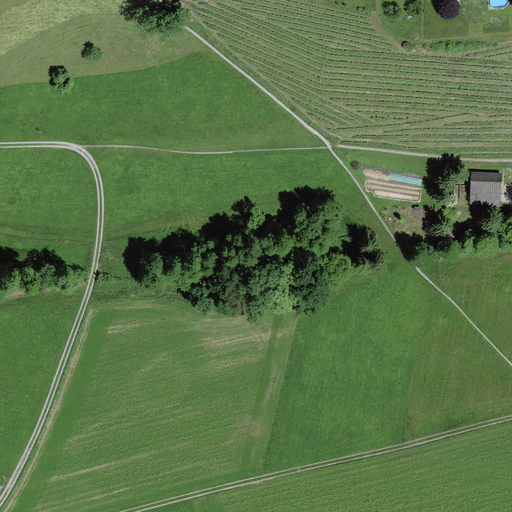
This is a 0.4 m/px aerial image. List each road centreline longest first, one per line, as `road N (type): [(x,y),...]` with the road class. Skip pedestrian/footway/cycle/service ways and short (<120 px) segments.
road 1 (track): [(138,511),(511,417)]
road 2 (track): [(80,147),(96,169),(93,266),(41,429),(0,507)]
road 3 (track): [(80,147),(193,153),(329,145)]
road 4 (track): [(329,145),(147,0)]
